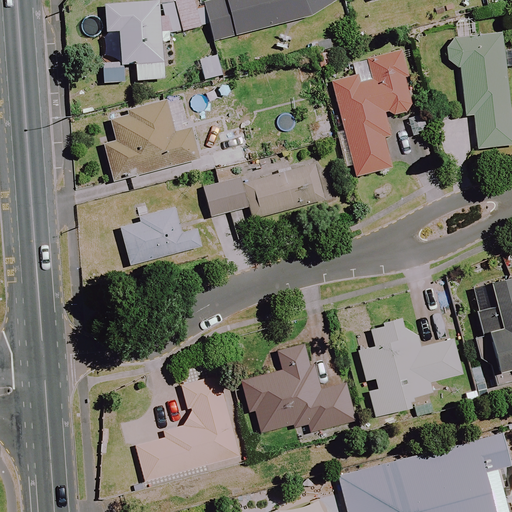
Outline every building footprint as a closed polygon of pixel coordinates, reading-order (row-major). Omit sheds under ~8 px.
[(101,36),(103,58),(122,68),(134,67),(135,82),(162,81),(159,34),(201,31),(199,0),(195,0),(103,6),(105,36),(101,36)] [(308,18),(335,2),(333,0),(214,0),(204,3),(214,42),(308,18)] [(511,50),(501,51),(500,35),(453,40),(444,49),(446,61),(458,69),(463,118),(471,117),(474,151),(511,147),(511,126),(506,68),(511,67),(511,50)] [(414,111),(398,48),(365,56),(369,74),(331,84),(354,179),(391,169),(383,136),(388,135),(384,119),(414,111)] [(224,57),(200,59),(202,79),(226,77),(224,57)] [(173,135),(165,104),(109,119),(115,143),(103,147),(113,183),(199,160),(191,130),(173,135)] [(253,162),(246,132),(219,138),(223,153),(211,156),(214,171),(253,162)] [(324,201),(315,165),(240,184),(239,180),(202,190),(210,219),(248,209),(251,220),(324,201)] [(180,233),(174,210),(139,220),(140,224),(119,229),(129,267),(199,249),(194,230),(180,233)] [(511,281),(490,286),(496,312),(476,315),(481,339),(475,340),(479,361),(493,359),(496,378),(511,374),(511,281)] [(374,348),(357,352),(365,383),(374,380),(376,390),(367,392),(374,419),(411,410),(409,400),(431,395),(428,384),(461,376),(452,341),(421,349),(413,319),(369,329),(374,348)] [(254,412),(259,434),(290,427),(291,431),(307,427),(308,434),(354,423),(345,384),(319,390),(313,365),(240,382),(248,414),(254,412)] [(179,387),(187,415),(182,425),(161,432),(163,439),(133,448),(143,484),(240,456),(217,376),(179,387)] [(497,438),(338,479),(346,511),(497,511),(489,480),(507,475),(497,438)]
